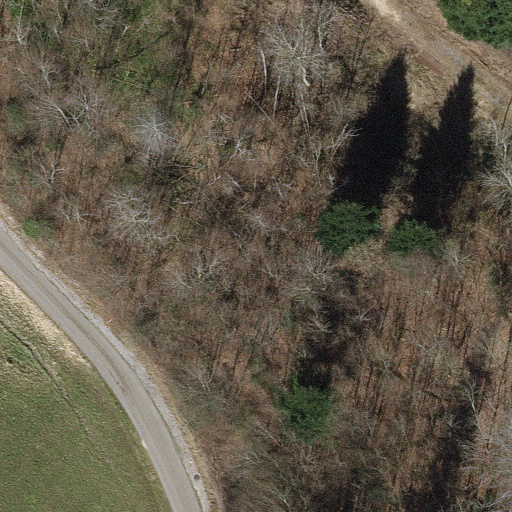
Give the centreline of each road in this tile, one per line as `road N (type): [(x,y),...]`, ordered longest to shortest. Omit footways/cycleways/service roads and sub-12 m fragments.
road 1 (track): [(0,253),(157,440),(184,511)]
road 2 (track): [(511,114),(376,0)]
